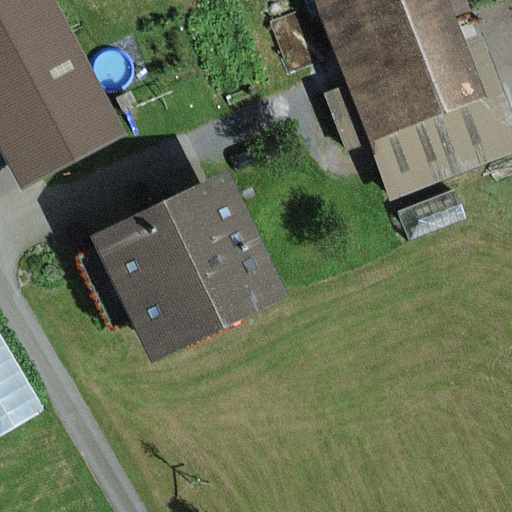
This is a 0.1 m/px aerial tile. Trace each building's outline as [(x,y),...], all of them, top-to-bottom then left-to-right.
[(41,0),(27,0),(0,13),(0,129),(23,176),(108,134),(41,0)] [(368,140),(389,195),(511,148),(511,142),(502,115),(478,124),(431,0),(313,0),(346,88),(326,96),(345,149),(368,140)] [(451,193),(397,214),(407,241),(462,220),(451,193)] [(138,314),(152,345),(259,295),(213,197),(106,247),(110,255),(82,269),(109,327),(138,314)] [(0,345),(0,442),(43,418),(0,345)]
